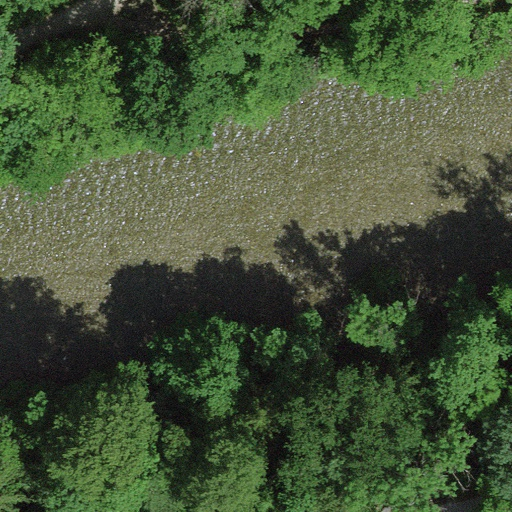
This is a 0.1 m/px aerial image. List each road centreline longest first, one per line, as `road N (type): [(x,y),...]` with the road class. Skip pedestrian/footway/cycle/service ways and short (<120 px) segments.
road 1 (track): [(129,0),(154,25),(195,43),(320,28),(432,0)]
road 2 (track): [(0,44),(118,0)]
